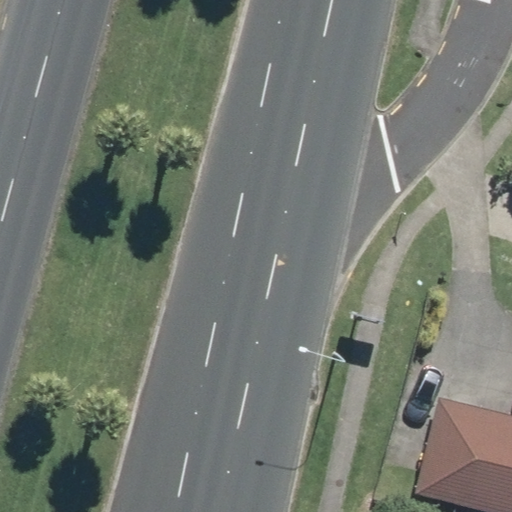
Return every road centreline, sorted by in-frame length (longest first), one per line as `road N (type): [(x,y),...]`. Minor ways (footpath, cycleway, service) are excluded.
road 1 (residential): [(488,0),(475,39),(411,130),(284,241)]
road 2 (primary): [(0,299),(74,0)]
road 3 (primary): [(284,241),(218,511)]
road 4 (primary): [(341,0),(284,241)]
